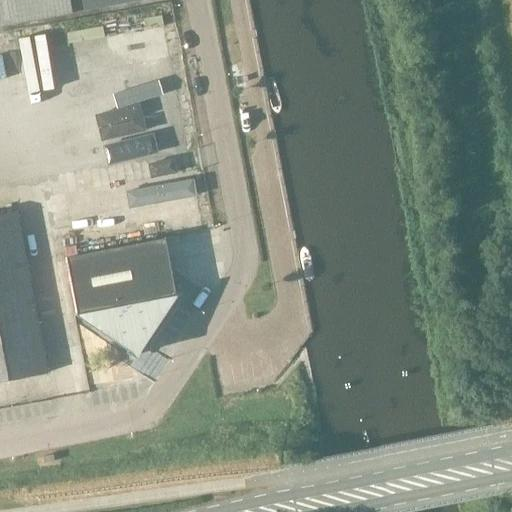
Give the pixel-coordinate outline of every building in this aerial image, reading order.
[(0,0),(0,27),(69,14),(143,0),(0,0)] [(14,52),(15,74),(65,71),(63,49),(14,52)] [(0,216),(0,384),(46,376),(14,214),(0,216)] [(74,316),(135,357),(176,296),(174,295),(163,239),(65,258),(75,314),(74,316)] [(43,464),(53,462),(52,455),(41,457),(43,464)]
